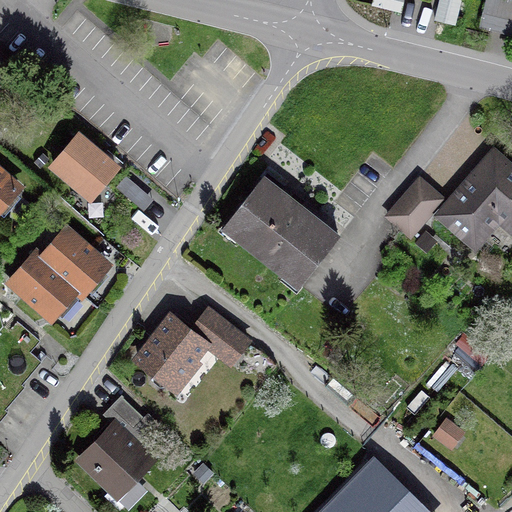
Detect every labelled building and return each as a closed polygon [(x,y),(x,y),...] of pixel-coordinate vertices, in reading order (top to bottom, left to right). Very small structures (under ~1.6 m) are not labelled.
[(404,0),(372,0),(372,4),(401,11),(404,0)] [(460,0),(440,0),(435,20),(455,24),(460,0)] [(511,28),(511,1),(505,0),(487,0),(482,21),(511,28)] [(116,167),(78,135),(54,163),(92,195),(116,167)] [(511,206),(511,169),(494,154),(441,214),(475,244),(509,204),(511,206)] [(3,174),(0,170),(0,209),(16,191),(0,178),(3,174)] [(153,199),(126,176),(117,187),(143,210),(153,199)] [(300,285),(338,236),(263,177),(225,225),(300,285)] [(388,216),(411,235),(443,199),(420,179),(388,216)] [(35,252),(35,253),(83,294),(104,269),(89,255),(92,251),(66,228),(41,257),(35,252)] [(82,294),(83,294),(35,253),(10,281),(36,304),(40,301),(55,314),(77,289),(82,294)] [(151,343),(138,358),(154,370),(155,380),(161,385),(171,384),(173,386),(205,344),(215,351),(219,345),(235,357),(248,340),(209,309),(191,332),(171,317),(158,334),(151,336),(151,343)] [(112,408),(133,428),(144,417),(122,397),(112,408)] [(122,506),(142,485),(132,475),(149,457),(114,423),(80,459),(111,489),(105,495),(117,506),(122,506)] [(421,511),(374,466),(328,511),(421,511)]
